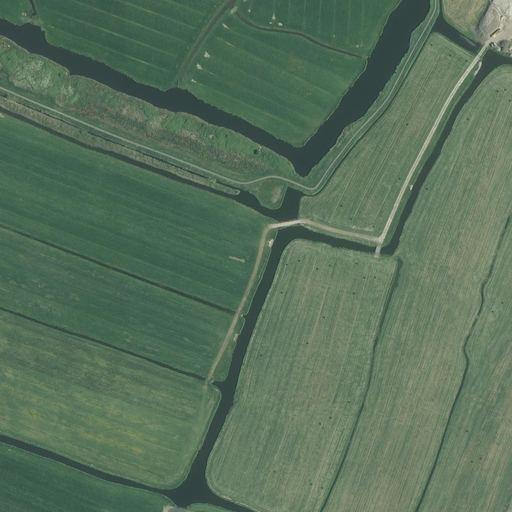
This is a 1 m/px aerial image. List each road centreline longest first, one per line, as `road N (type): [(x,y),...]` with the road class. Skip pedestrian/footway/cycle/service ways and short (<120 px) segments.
road 1 (track): [(381,241),(308,221),(267,230),(205,384)]
road 2 (track): [(511,27),(486,45),(454,91),(376,255)]
